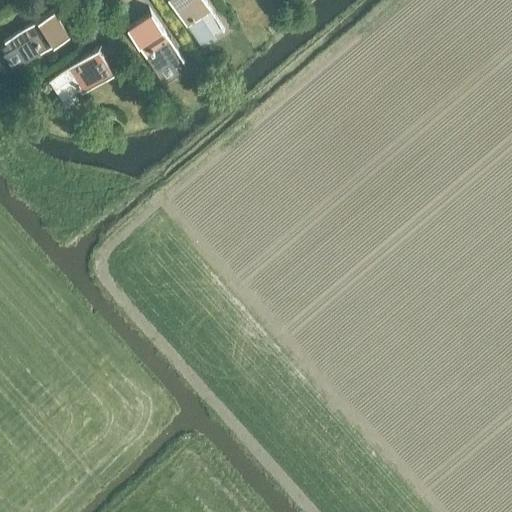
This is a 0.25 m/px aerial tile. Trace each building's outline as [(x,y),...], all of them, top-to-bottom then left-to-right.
[(213,34),(223,28),(204,0),(169,0),(185,24),(200,14),(213,34)] [(52,8),(3,39),(10,49),(14,47),(23,62),(39,51),(68,33),(52,8)] [(151,10),(126,27),(145,55),(155,69),(169,60),(173,65),(183,59),(151,10)] [(7,16),(0,19),(0,31),(1,32),(12,25),(7,16)] [(71,77),(81,92),(112,71),(96,46),(48,78),(54,88),(71,77)]
